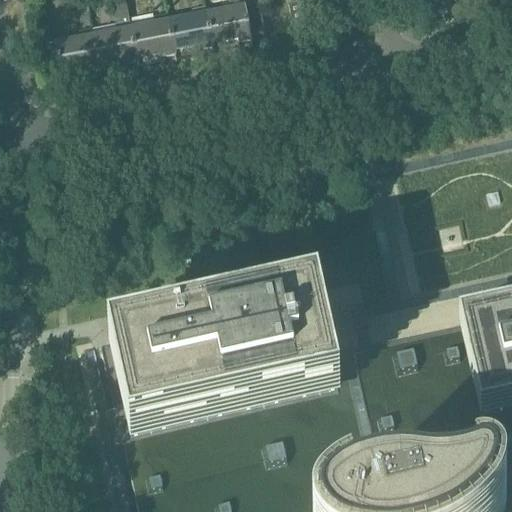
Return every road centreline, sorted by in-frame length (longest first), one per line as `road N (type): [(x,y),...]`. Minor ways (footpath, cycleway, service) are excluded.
road 1 (unclassified): [(14,145),(391,65)]
road 2 (residential): [(14,145),(9,511)]
road 3 (unclassified): [(391,65),(511,42)]
